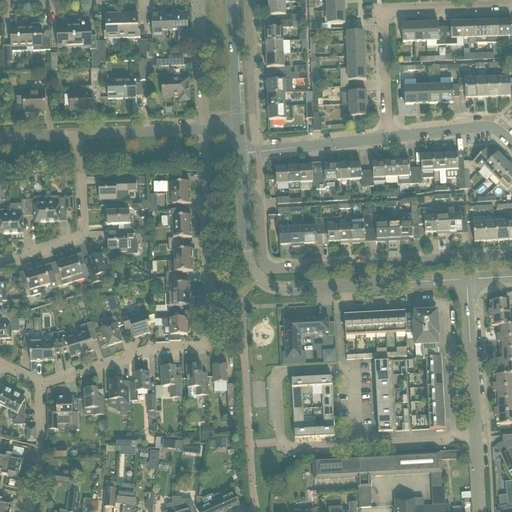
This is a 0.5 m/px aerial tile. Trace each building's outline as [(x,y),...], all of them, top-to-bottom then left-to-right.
[(344,12),(343,0),(340,0),(327,1),(327,13),(344,12)] [(285,16),(285,3),(268,3),(268,17),(276,16),(277,22),(293,22),(293,16),(285,16)] [(172,17),(169,17),(170,31),(170,33),(172,33),(173,34),(178,34),(178,47),(191,47),(191,31),(187,32),(186,14),(178,14),(178,12),(172,13),(172,17)] [(345,24),(344,12),(327,13),(327,25),(345,24)] [(168,33),(170,33),(170,31),(169,17),(166,18),(166,13),(160,13),(160,15),(152,15),(153,37),(162,37),(162,34),(168,34),(168,33)] [(314,13),(309,13),(310,31),(322,30),(321,24),(314,24),(314,13)] [(104,40),(122,39),(121,14),(121,16),(115,16),(115,15),(105,15),(106,33),(104,33),(104,40)] [(121,14),(122,39),(140,38),(140,32),(138,32),(137,14),(127,14),(127,20),(122,21),(121,14)] [(283,43),(282,29),(293,28),(293,22),(277,22),(277,29),(265,29),(265,43),(283,43)] [(487,39),(486,22),(474,23),(475,39),(475,45),(481,45),(481,39),(487,39)] [(498,22),(486,22),(487,39),(487,44),(499,44),(499,38),(498,22)] [(511,22),(498,22),(499,38),(499,44),(511,43),(511,31),(511,22)] [(451,40),(445,40),(445,46),(457,46),(457,40),(463,40),(462,23),(450,24),(451,40)] [(474,23),(462,23),(463,40),(469,39),(469,45),(475,45),(475,39),(474,23)] [(32,28),(26,28),(27,52),(51,51),(50,32),(46,32),(44,34),(44,37),(41,37),(41,27),(40,27),(40,24),(32,25),(32,28)] [(415,42),(426,42),(426,24),(414,25),(415,42)] [(438,24),(426,24),(426,42),(436,42),(436,47),(445,46),(445,40),(439,40),(438,24)] [(402,25),(402,43),(415,42),(414,25),(402,25)] [(58,48),(74,48),(74,26),(57,27),(58,48)] [(90,37),(90,26),(74,26),(74,48),(91,47),(91,51),(96,50),(96,37),(90,37)] [(11,47),(3,47),(3,52),(3,66),(4,73),(10,73),(10,63),(12,63),(12,52),(27,52),(26,28),(11,29),(11,47)] [(346,33),(347,46),(364,45),(364,33),(346,33)] [(265,43),(266,56),(283,55),(283,43),(265,43)] [(365,57),(364,45),(347,46),(347,58),(365,57)] [(284,68),(283,55),(266,56),(266,69),(274,69),(275,75),(291,75),(290,68),(284,68)] [(347,58),(348,70),(365,69),(365,57),(347,58)] [(161,60),(162,67),(184,67),(184,59),(171,59),(161,60)] [(140,61),(138,61),(139,81),(147,82),(147,60),(140,61)] [(100,83),(100,69),(93,69),(90,69),(91,87),(100,87),(100,83)] [(366,81),(365,69),(348,70),(348,82),(366,81)] [(319,70),(316,70),(311,70),(312,89),(320,89),(319,70)] [(284,94),(292,94),(291,81),(298,80),(298,74),(291,75),(275,75),(275,81),(267,81),(267,95),(284,94)] [(510,97),(510,78),(498,79),(499,98),(510,97)] [(189,102),(188,79),(162,80),(163,98),(179,97),(179,102),(189,102)] [(476,80),(477,99),(488,98),(487,79),(476,80)] [(488,98),(499,98),(498,79),(487,79),(488,98)] [(465,99),(477,99),(476,80),(464,80),(465,99)] [(136,105),(136,81),(107,82),(108,100),(135,99),(136,105)] [(440,86),(428,87),(429,104),(441,104),(440,86)] [(453,86),(440,86),(441,104),(453,103),(453,86)] [(100,87),(91,87),(80,87),(81,94),(71,94),(71,96),(64,96),(65,106),(70,106),(71,111),(91,111),(90,93),(100,93),(100,87)] [(417,105),(416,87),(404,88),(405,105),(417,105)] [(428,87),(416,87),(417,105),(429,104),(428,87)] [(45,111),(44,96),(44,89),(38,90),(38,92),(33,92),(33,90),(17,91),(18,105),(24,104),(24,113),(32,113),(32,112),(45,111)] [(322,89),(320,89),(312,89),(312,93),(313,106),(318,106),(318,100),(322,99),(322,89)] [(366,105),(366,93),(348,93),(349,106),(366,105)] [(285,108),(284,94),(267,95),(268,108),(285,108)] [(367,117),(366,105),(349,106),(349,118),(367,117)] [(285,108),(268,108),(268,121),(285,120),(287,123),(292,122),(294,120),(293,107),(285,108)] [(483,168),(497,154),(494,157),(486,149),(472,163),(480,171),(483,168)] [(424,156),(420,157),(421,169),(415,169),(416,185),(422,185),(422,180),(434,179),(433,173),(432,156),(432,153),(424,153),(424,156)] [(464,175),(463,162),(457,163),(457,154),(444,155),(445,172),(446,172),(446,179),(458,179),(464,178),(464,175)] [(505,162),(497,154),(483,168),(491,176),(505,162)] [(432,156),(433,173),(445,172),(444,155),(432,156)] [(416,185),(415,169),(409,169),(408,158),(400,159),(401,162),(396,162),(397,179),(409,179),(410,185),(416,185)] [(373,171),(366,172),(367,189),(374,188),(374,183),(386,182),(386,180),(385,162),(372,163),(373,171)] [(397,179),(396,162),(385,162),(386,180),(397,179)] [(511,171),(511,168),(505,162),(491,176),(499,184),(511,171)] [(324,174),(318,174),(319,191),(326,191),(326,188),(337,188),(337,182),(336,165),(336,163),(328,163),(328,166),(324,166),(324,174)] [(360,164),(348,165),(349,182),(361,181),(361,189),(367,189),(366,172),(361,172),(360,164)] [(336,165),(337,182),(349,182),(348,165),(336,165)] [(299,167),(288,168),(289,184),(300,184),(299,167)] [(299,167),(300,184),(312,183),(313,191),(319,191),(318,174),(312,175),(312,167),(299,167)] [(275,169),(276,185),(289,184),(288,168),(275,169)] [(511,171),(499,184),(507,192),(508,192),(511,196),(511,171)] [(166,184),(166,195),(171,194),(190,194),(189,183),(179,183),(178,177),(166,178),(166,184)] [(98,186),(99,200),(126,199),(128,198),(128,193),(136,192),(136,179),(115,180),(115,186),(98,186)] [(190,205),(190,194),(171,194),(166,195),(167,211),(180,211),(179,205),(190,205)] [(47,223),(60,223),(59,213),(73,212),(73,197),(64,197),(64,199),(59,200),(59,197),(46,198),(46,205),(47,223)] [(28,201),(28,217),(34,217),(35,224),(47,223),(46,205),(46,198),(33,198),(33,200),(28,201)] [(17,217),(10,217),(11,235),(23,234),(22,217),(28,217),(28,201),(21,201),(22,211),(17,211),(17,217)] [(104,232),(116,232),(134,231),(130,227),(129,209),(131,209),(134,212),(134,213),(138,213),(137,216),(140,219),(145,219),(148,216),(148,212),(151,212),(151,207),(150,205),(125,206),(125,212),(106,212),(106,216),(109,216),(111,217),(108,221),(108,222),(104,223),(104,232)] [(455,216),(448,216),(449,235),(449,232),(461,232),(461,224),(467,223),(466,207),(454,208),(455,216)] [(418,226),(417,210),(411,211),(411,215),(399,215),(400,223),(401,239),(401,242),(409,241),(409,238),(413,238),(412,226),(418,226)] [(427,210),(417,210),(418,226),(424,226),(425,234),(437,233),(436,217),(436,213),(427,214),(427,210)] [(0,235),(11,235),(10,217),(10,212),(7,211),(2,211),(0,211),(0,235)] [(172,228),(191,227),(191,216),(180,217),(180,211),(167,211),(167,228),(172,228)] [(364,233),(370,233),(369,217),(369,211),(363,211),(363,217),(363,225),(352,226),(351,226),(352,244),(365,244),(364,233)] [(437,235),(449,235),(448,216),(436,217),(437,233),(437,235)] [(376,217),(369,217),(370,233),(376,232),(377,243),(385,243),(385,240),(389,240),(388,224),(387,220),(376,221),(376,217)] [(328,243),(340,243),(339,227),(340,227),(339,218),(333,219),(333,223),(327,223),(327,219),(320,220),(321,235),(328,235),(328,243)] [(303,228),(304,245),(316,244),(316,236),(321,235),(320,220),(314,220),(315,224),(303,225),(303,228)] [(346,226),(340,227),(339,227),(340,243),(340,245),(352,244),(351,226),(352,226),(351,221),(346,221),(346,226)] [(495,223),(497,242),(508,241),(507,222),(495,223)] [(291,229),(291,223),(278,224),(279,230),(280,246),(292,245),(291,229)] [(397,239),(401,239),(400,223),(388,224),(389,240),(389,242),(397,242),(397,239)] [(485,242),(484,223),(473,224),(474,243),(485,242)] [(485,242),(497,242),(495,223),(484,223),(485,242)] [(191,238),(191,227),(172,228),(173,239),(168,239),(168,245),(181,245),(181,239),(191,238)] [(300,245),(304,245),(303,228),(291,229),(292,245),(292,248),(300,247),(300,245)] [(134,241),(134,231),(116,232),(116,238),(107,238),(108,251),(121,250),(121,252),(127,252),(127,255),(138,255),(137,240),(134,241)] [(173,251),(174,261),(192,261),(192,250),(181,250),(181,245),(168,245),(168,251),(173,251)] [(92,267),(86,269),(89,278),(91,285),(101,282),(100,276),(110,273),(108,266),(105,267),(101,255),(89,258),(92,267)] [(79,281),(83,280),(89,278),(86,269),(85,266),(80,268),(77,257),(67,260),(73,278),(74,283),(79,281)] [(73,278),(67,260),(56,264),(59,274),(54,276),(58,288),(63,286),(74,283),(73,278)] [(193,272),(192,261),(174,261),(174,272),(165,272),(166,278),(178,278),(178,273),(193,272)] [(45,267),(35,270),(40,288),(50,285),(52,290),(58,288),(54,276),(48,278),(45,267)] [(27,284),(21,286),(25,298),(30,296),(31,298),(42,294),(40,288),(35,270),(24,274),(27,284)] [(190,295),(189,284),(178,284),(178,278),(166,278),(166,295),(171,295),(190,295)] [(190,306),(190,295),(171,295),(166,295),(167,312),(180,312),(189,312),(189,306),(190,306)] [(115,297),(107,300),(112,314),(119,312),(115,297)] [(499,417),(499,426),(511,425),(511,325),(509,326),(508,301),(492,302),(493,310),(488,311),(489,319),(493,319),(494,327),(501,327),(501,335),(497,335),(497,343),(502,343),(503,359),(498,360),(499,368),(503,368),(503,375),(497,376),(497,384),(492,384),(493,393),(497,393),(498,409),(494,409),(494,418),(499,417)] [(8,314),(7,310),(2,311),(2,302),(0,302),(0,315),(8,315),(8,321),(17,320),(17,314),(8,314)] [(120,317),(123,326),(125,331),(131,329),(134,339),(150,334),(147,326),(150,325),(148,317),(139,320),(136,312),(120,317)] [(167,320),(167,312),(162,312),(155,313),(155,320),(162,320),(167,320)] [(437,359),(436,337),(438,337),(437,313),(415,314),(415,316),(405,317),(404,317),(405,333),(405,336),(414,335),(415,347),(422,346),(423,361),(425,361),(425,360),(437,360),(437,359)] [(396,334),(394,314),(384,315),(386,335),(396,334)] [(404,317),(405,317),(405,314),(394,314),(396,334),(405,333),(404,317)] [(376,335),(374,315),(364,316),(366,336),(376,335)] [(386,335),(384,315),(374,315),(376,335),(386,335)] [(356,336),(354,316),(346,317),(346,316),(342,317),(343,326),(345,325),(345,337),(356,336)] [(366,336),(364,316),(354,316),(356,336),(365,336),(366,336)] [(108,327),(100,330),(103,340),(105,339),(108,347),(122,343),(116,325),(114,318),(106,320),(108,327)] [(335,337),(334,323),(328,324),(328,318),(284,320),(286,360),(301,359),(300,340),(302,340),(306,336),(305,334),(329,333),(329,337),(335,337)] [(187,327),(187,319),(170,319),(170,336),(168,336),(168,342),(180,342),(180,336),(187,335),(187,334),(189,333),(189,327),(187,327)] [(20,332),(19,320),(17,320),(8,321),(0,321),(0,339),(10,340),(10,334),(12,334),(12,332),(20,332)] [(83,335),(77,336),(82,355),(94,351),(90,339),(96,338),(92,324),(80,327),(83,335)] [(64,332),(58,333),(61,349),(67,347),(71,358),(82,355),(77,336),(66,340),(64,332)] [(61,349),(58,333),(52,334),(53,342),(41,342),(42,362),(54,361),(54,349),(61,349)] [(42,362),(41,342),(30,343),(30,335),(25,335),(22,351),(30,350),(30,362),(42,362)] [(324,350),(324,363),(337,362),(336,350),(324,350)] [(426,374),(441,373),(440,359),(437,359),(437,360),(425,360),(425,361),(426,374)] [(375,377),(393,376),(392,362),(373,363),(374,363),(375,377)] [(228,407),(234,407),(233,385),(227,385),(227,365),(213,366),(213,384),(214,384),(215,393),(227,392),(228,407)] [(195,398),(196,396),(208,396),(207,375),(207,377),(201,378),(201,366),(188,367),(188,372),(187,372),(188,389),(188,397),(190,398),(195,398)] [(170,388),(170,399),(182,399),(181,380),(175,380),(175,367),(161,368),(161,388),(170,388)] [(138,392),(150,392),(149,373),(135,373),(135,383),(129,384),(130,393),(130,402),(138,402),(138,395),(138,392)] [(442,387),(441,373),(426,374),(427,388),(442,387)] [(375,377),(376,391),(394,390),(393,376),(375,377)] [(312,379),(311,379),(312,396),(322,395),(323,408),(333,408),(331,378),(331,377),(331,378),(314,379),(312,379)] [(292,379),(291,379),(293,410),(303,409),(302,400),(312,400),(312,396),(311,379),(292,380),(292,379)] [(130,402),(130,393),(123,393),(123,381),(109,381),(110,401),(118,400),(118,413),(130,413),(130,403),(130,402)] [(0,405),(5,408),(13,393),(1,386),(0,387),(0,405)] [(443,401),(442,387),(427,388),(428,402),(443,401)] [(98,389),(84,390),(84,410),(94,410),(94,416),(104,416),(104,398),(98,398),(98,389)] [(394,390),(376,391),(377,405),(395,404),(394,390)] [(13,393),(5,408),(12,411),(8,419),(13,422),(13,426),(25,425),(24,407),(25,407),(22,406),(26,399),(13,393)] [(156,396),(147,396),(148,413),(156,412),(156,396)] [(68,420),(69,431),(79,431),(78,414),(72,414),(72,398),(69,398),(69,397),(56,398),(56,408),(47,409),(48,431),(48,424),(66,423),(66,420),(68,420)] [(428,416),(444,415),(443,401),(428,402),(428,416)] [(377,405),(377,419),(395,418),(395,404),(377,405)] [(324,423),(314,424),(314,430),(315,439),(325,438),(332,438),(334,438),(334,439),(335,439),(335,437),(333,408),(323,408),(324,415),(324,423)] [(303,409),(293,410),(295,441),(295,440),(315,439),(314,430),(314,424),(313,418),(303,419),(303,409)] [(444,427),(444,415),(428,416),(429,431),(436,430),(436,432),(445,432),(444,427)] [(377,433),(396,432),(395,418),(377,419),(378,433),(377,433)] [(27,442),(36,441),(35,428),(27,428),(27,442)] [(203,437),(214,436),(213,428),(209,429),(209,428),(203,428),(203,437)] [(503,442),(508,451),(511,448),(511,435),(503,436),(503,442)] [(511,457),(508,451),(503,442),(497,445),(508,473),(511,471),(511,457)] [(66,449),(52,449),(53,458),(67,458),(66,449)] [(150,452),(149,464),(158,465),(159,453),(150,452)] [(0,464),(7,466),(9,455),(0,453),(0,464)] [(440,453),(312,460),(314,481),(441,474),(440,453)] [(23,458),(9,455),(7,466),(20,469),(23,458)] [(20,469),(7,466),(4,476),(18,479),(20,469)] [(70,484),(71,477),(57,475),(56,482),(70,484)] [(496,511),(495,511),(511,511),(511,482),(505,483),(508,504),(498,506),(498,511),(496,511)] [(118,493),(117,505),(123,505),(122,511),(131,511),(132,506),(134,506),(135,498),(135,494),(136,489),(134,489),(134,486),(121,485),(120,493),(118,493)] [(115,509),(116,489),(105,488),(104,508),(115,509)] [(433,507),(424,508),(424,511),(449,511),(449,506),(445,506),(445,504),(445,499),(444,489),(442,489),(432,489),(433,507)] [(6,490),(4,494),(11,499),(14,494),(6,490)] [(309,493),(313,510),(320,509),(316,492),(309,493)] [(70,493),(67,511),(77,511),(80,495),(70,493)] [(197,498),(196,510),(197,511),(228,511),(240,507),(234,493),(220,499),(218,494),(213,497),(215,502),(202,508),(202,498),(197,498)] [(148,494),(147,510),(153,511),(154,505),(155,494),(148,494)] [(172,504),(173,511),(191,511),(192,505),(192,504),(192,503),(192,501),(181,500),(181,498),(172,498),(172,504)] [(0,499),(0,510),(6,511),(10,511),(13,503),(0,499)] [(415,499),(395,500),(395,506),(395,511),(424,511),(424,508),(423,499),(415,500),(415,499)] [(349,504),(349,511),(347,511),(356,511),(356,503),(349,504)]
